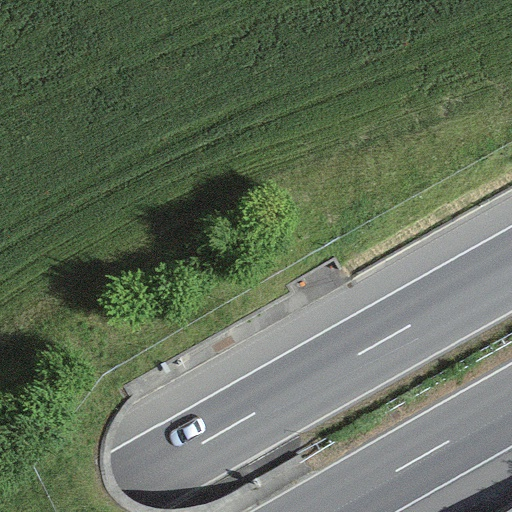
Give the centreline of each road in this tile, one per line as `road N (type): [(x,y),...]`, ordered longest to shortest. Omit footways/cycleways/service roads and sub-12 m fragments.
road 1 (motorway): [(511,268),(82,511)]
road 2 (motorway): [(325,511),(511,406)]
